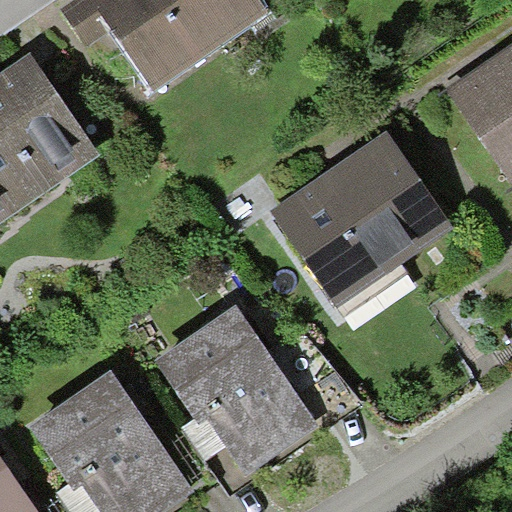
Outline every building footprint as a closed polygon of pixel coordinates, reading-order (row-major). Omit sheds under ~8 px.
[(114,35),(153,94),(265,21),(250,0),(82,0),(63,13),(89,52),(114,35)] [(511,51),(448,96),(511,187),(511,186),(511,51)] [(0,231),(101,162),(29,58),(0,77),(0,231)] [(399,141),(275,220),(333,310),(456,232),(399,141)] [(241,310),(158,363),(201,431),(216,422),(247,472),(316,428),(241,310)] [(74,496),(85,488),(102,511),(173,511),(194,498),(110,376),(29,431),(74,496)] [(0,511),(35,511),(0,461),(0,511)]
